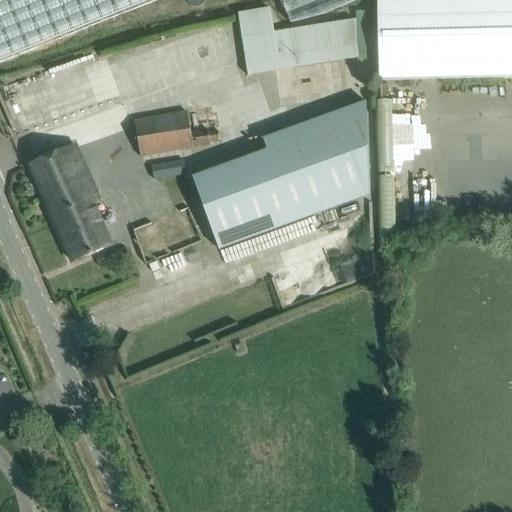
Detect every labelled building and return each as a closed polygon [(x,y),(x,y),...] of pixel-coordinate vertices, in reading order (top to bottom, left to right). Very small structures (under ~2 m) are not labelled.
[(0,0),(0,60),(149,0),(281,0),(290,23),(358,0),(0,0)] [(511,0),(377,0),(379,81),(409,80),(511,77),(511,0)] [(255,79),(371,63),(366,24),(283,35),(279,12),(246,17),(255,79)] [(366,102),(263,139),(292,225),(370,197),(366,102)] [(401,150),(433,149),(431,105),(385,107),(389,232),(403,232),(401,150)] [(188,114),(137,123),(143,155),(210,143),(210,142),(220,141),(218,133),(209,135),(208,131),(191,134),(188,114)] [(74,146),(30,165),(72,262),(110,246),(92,205),(98,202),(74,146)] [(184,161),(152,166),(154,180),(186,175),(184,161)] [(140,237),(155,270),(207,248),(193,215),(140,237)] [(199,254),(184,262),(190,274),(206,266),(199,254)]
